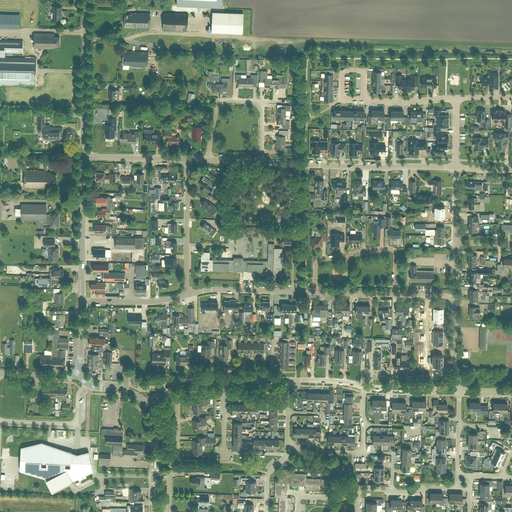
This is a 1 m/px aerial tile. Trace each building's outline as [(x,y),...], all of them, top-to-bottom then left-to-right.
[(61,19),(61,6),(53,6),(53,18),(61,19)] [(149,28),(150,13),(135,12),(135,13),(131,13),(131,14),(125,14),(124,27),(149,28)] [(212,12),(212,32),(242,33),(243,13),(212,12)] [(19,14),(0,13),(0,27),(19,27),(19,14)] [(188,31),(188,14),(164,13),(163,30),(188,31)] [(59,45),(59,37),(54,37),(54,33),(34,33),(33,48),(50,48),(50,47),(54,47),(54,45),(59,45)] [(36,58),(22,58),(4,57),(5,53),(22,53),(23,41),(0,39),(0,84),(35,86),(36,58)] [(148,67),(148,52),(123,51),(123,64),(129,64),(129,65),(133,66),(148,67)] [(260,82),(262,82),(265,82),(264,87),(272,87),(272,78),(267,78),(267,71),(260,71),(260,82)] [(489,88),(493,88),(497,88),(498,73),(490,73),(490,76),(488,76),(487,77),(481,77),(481,82),(481,81),(480,82),(481,82),(481,85),(482,85),(483,86),(486,86),(486,85),(489,85),(489,88)] [(246,87),(246,77),(241,77),(241,75),(236,74),(236,81),(238,81),(238,86),(246,87)] [(246,77),(246,87),(253,87),(253,82),(257,82),(258,75),(251,75),(251,78),(246,77)] [(272,78),(272,87),(279,88),(279,83),(287,83),(287,76),(280,76),(280,75),(276,75),(276,78),(272,78)] [(406,90),(406,79),(402,79),(402,75),(395,75),(395,84),(399,85),(398,88),(401,89),(401,90),(406,90)] [(406,79),(406,90),(411,90),(411,89),(414,89),(414,85),(417,85),(418,75),(411,75),(411,79),(406,79)] [(221,82),(220,82),(219,91),(226,91),(227,86),(230,86),(230,78),(221,78),(221,82)] [(422,78),(422,86),(436,86),(436,78),(422,78)] [(210,79),(210,81),(208,81),(208,87),(212,87),(212,91),(219,91),(220,82),(219,82),(219,79),(210,79)] [(115,99),(119,99),(119,90),(117,90),(117,89),(109,89),(109,99),(115,99)] [(189,92),(187,102),(193,103),(195,94),(189,92)] [(277,115),(286,115),(286,111),(290,111),(290,105),(282,105),(282,108),(277,108),(277,115)] [(371,118),(377,119),(378,110),(371,110),(371,117),(368,117),(368,123),(371,124),(371,118)] [(384,110),(378,110),(377,119),(380,119),(380,120),(381,122),(383,122),(383,124),(387,124),(387,118),(384,118),(384,110)] [(391,119),(397,119),(397,111),(391,110),(391,118),(387,118),(387,124),(391,124),(391,119)] [(436,120),(448,120),(449,114),(441,114),(441,110),(434,110),(433,117),(436,117),(436,120)] [(477,110),(477,121),(483,121),(483,126),(488,126),(489,119),(485,119),(485,110),(477,110)] [(505,121),(504,126),(510,127),(511,114),(505,114),(505,111),(501,111),(501,110),(497,110),(497,111),(493,110),(493,116),(492,116),(492,121),(497,121),(497,120),(505,121)] [(403,111),(397,111),(397,119),(403,119),(403,124),(406,125),(407,119),(403,118),(403,111)] [(410,120),(416,120),(416,111),(410,111),(410,119),(407,119),(406,125),(410,125),(410,120)] [(416,111),(416,120),(422,120),(422,125),(426,125),(426,119),(422,119),(423,111),(416,111)] [(286,115),(277,115),(276,123),(281,123),(281,126),(283,126),(283,128),(289,128),(290,121),(286,120),(286,115)] [(109,117),(109,121),(108,121),(108,124),(105,124),(104,129),(105,129),(105,137),(114,137),(114,130),(115,130),(115,118),(109,117)] [(448,120),(436,120),(436,123),(433,123),(433,130),(441,130),(441,126),(448,126),(448,120)] [(62,134),(62,127),(50,127),(50,125),(41,125),(40,131),(44,131),(43,139),(59,139),(59,134),(62,134)] [(200,140),(201,126),(192,126),(191,139),(200,140)] [(160,133),(152,132),(152,130),(144,130),(144,134),(144,142),(152,142),(152,143),(157,143),(157,140),(160,140),(160,133)] [(281,130),(281,133),(281,136),(276,136),(276,143),(285,143),(285,138),(288,138),(288,131),(281,130)] [(171,135),(171,131),(164,131),(164,138),(167,138),(167,144),(168,145),(171,145),(172,145),(172,144),(179,144),(179,135),(171,135)] [(448,136),(445,136),(445,132),(434,131),(434,137),(437,137),(437,142),(447,142),(448,142),(448,136)] [(123,141),(131,141),(131,143),(135,143),(135,139),(138,139),(139,132),(130,132),(130,133),(123,133),(123,137),(121,137),(121,141),(123,141)] [(509,133),(495,132),(494,141),(497,141),(497,149),(498,149),(499,150),(502,150),(503,149),(504,149),(504,140),(508,141),(509,133)] [(481,146),(488,146),(488,139),(482,139),(482,138),(474,138),(474,144),(473,144),(473,146),(474,147),(474,149),(481,149),(481,146)] [(418,140),(409,140),(409,153),(410,153),(411,154),(412,154),(412,153),(413,153),(418,153),(418,149),(420,148),(420,149),(426,149),(426,142),(418,141),(418,140)] [(312,141),(311,153),(319,153),(320,149),(327,149),(327,141),(320,141),(312,141)] [(378,142),(370,142),(370,153),(378,153),(378,151),(385,151),(385,144),(378,144),(378,142)] [(433,153),(441,153),(443,153),(443,149),(447,149),(447,142),(437,142),(436,142),(436,147),(433,147),(433,153)] [(285,143),(276,143),(276,150),(280,150),(280,153),(294,154),(294,148),(285,148),(285,143)] [(339,143),(331,143),(331,153),(338,153),(338,150),(340,150),(344,150),(345,144),(339,144),(339,143)] [(357,143),(349,143),(349,153),(352,154),(353,154),(355,154),(356,154),(357,154),(357,151),(362,151),(362,144),(357,144),(357,143)] [(56,185),(56,174),(51,173),(51,172),(47,172),(47,171),(24,170),(24,187),(47,188),(47,185),(56,185)] [(104,179),(109,179),(109,181),(115,181),(116,173),(110,173),(110,175),(105,175),(105,173),(96,173),(95,174),(95,175),(96,176),(96,181),(104,181),(104,179)] [(137,174),(136,180),(135,180),(135,185),(139,185),(139,182),(143,183),(144,174),(137,174)] [(215,184),(204,176),(199,184),(201,185),(200,187),(204,190),(205,188),(210,191),(215,184)] [(315,180),(315,191),(321,191),(321,199),(327,199),(327,190),(323,190),(324,180),(315,180)] [(391,180),(391,189),(400,189),(400,193),(406,193),(406,186),(402,186),(403,181),(391,180)] [(434,180),(428,180),(428,184),(434,184),(434,194),(441,194),(441,180),(435,180),(434,180)] [(337,196),(340,196),(340,201),(348,201),(348,196),(343,196),(344,190),(346,190),(346,181),(333,181),(333,189),(337,189),(337,196)] [(353,182),(353,190),(354,190),(354,195),(365,195),(366,189),(362,189),(362,181),(354,181),(354,182),(353,182)] [(373,181),(373,189),(381,189),(381,194),(387,194),(388,187),(384,187),(384,181),(373,181)] [(466,188),(474,188),(474,190),(481,190),(481,185),(481,181),(474,181),(466,181),(466,188)] [(99,204),(107,204),(107,208),(114,208),(114,202),(112,202),(112,198),(107,198),(107,196),(99,196),(95,196),(95,204),(99,204)] [(178,203),(177,203),(177,201),(170,201),(170,197),(161,196),(161,202),(164,202),(164,210),(170,210),(170,209),(176,209),(177,208),(178,208),(178,203)] [(475,198),(468,198),(468,208),(474,208),(473,204),(475,204),(475,201),(477,201),(477,198),(475,198)] [(205,200),(201,205),(207,210),(207,211),(212,215),(217,208),(209,201),(208,202),(205,200)] [(46,204),(21,204),(21,219),(46,219),(46,221),(48,223),(50,223),(49,226),(52,226),(53,227),(55,227),(55,226),(58,226),(58,222),(59,222),(59,217),(58,217),(58,213),(50,213),(50,215),(46,215),(46,204)] [(106,222),(117,222),(122,222),(122,218),(113,218),(113,216),(110,216),(110,209),(105,209),(105,210),(97,210),(97,216),(105,216),(106,216),(106,222)] [(373,224),(373,234),(380,235),(380,229),(384,229),(384,218),(378,218),(378,224),(373,224)] [(205,222),(201,227),(207,232),(207,233),(212,237),(216,231),(205,222)] [(118,227),(118,223),(113,223),(113,227),(111,227),(111,225),(106,225),(95,224),(95,232),(106,233),(106,234),(116,234),(116,227),(118,227)] [(177,224),(171,224),(168,223),(168,233),(172,233),(172,231),(177,231),(177,224)] [(511,234),(511,225),(502,225),(501,234),(508,234),(511,234)] [(435,235),(444,235),(444,226),(437,226),(437,230),(435,229),(435,235)] [(361,234),(350,233),(350,242),(361,242),(361,237),(365,237),(365,227),(362,227),(361,234)] [(392,228),(389,228),(388,238),(393,238),(393,237),(400,238),(400,230),(392,230),(392,228)] [(312,238),(312,247),(316,247),(316,246),(322,246),(322,239),(326,239),(326,231),(320,231),(319,235),(315,235),(315,238),(312,238)] [(331,233),(330,245),(339,245),(339,241),(344,241),(344,234),(339,234),(339,233),(331,233)] [(282,237),(282,244),(291,245),(291,240),(297,240),(297,235),(283,235),(283,237),(282,237)] [(444,235),(435,235),(435,240),(437,240),(437,243),(444,243),(444,235)] [(115,248),(134,248),(143,248),(143,237),(116,237),(115,248)] [(44,246),(49,246),(49,260),(58,260),(59,248),(55,247),(55,239),(44,239),(44,246)] [(177,251),(177,242),(172,242),(172,241),(166,240),(165,247),(171,247),(171,251),(177,251)] [(271,276),(273,276),(273,277),(281,277),(282,248),(274,248),(274,243),(268,243),(268,261),(243,260),(243,257),(234,257),(234,260),(209,259),(210,251),(201,251),(201,259),(201,262),(201,270),(209,270),(213,270),(229,271),(229,270),(233,270),(233,271),(241,271),(243,271),(243,270),(247,271),(263,271),(263,276),(271,276)] [(110,262),(110,257),(110,254),(104,254),(104,253),(105,254),(105,249),(102,249),(93,249),(93,256),(102,257),(102,261),(110,262)] [(167,258),(167,261),(167,266),(170,266),(177,266),(177,258),(171,258),(167,258)] [(511,266),(511,259),(504,258),(503,261),(501,261),(501,264),(497,264),(497,273),(505,273),(505,266),(511,266)] [(93,263),(93,264),(93,271),(97,271),(102,271),(102,270),(104,270),(104,272),(103,272),(103,280),(125,280),(125,273),(108,272),(108,264),(93,263)] [(136,264),(136,275),(146,276),(146,265),(136,264)] [(416,265),(411,265),(410,279),(434,280),(434,270),(416,270),(416,265)] [(496,270),(488,269),(488,278),(496,278),(496,270)] [(38,278),(35,278),(35,286),(53,286),(53,278),(59,278),(59,279),(60,280),(62,280),(63,279),(63,277),(63,273),(60,273),(52,273),(52,278),(38,278)] [(145,279),(145,284),(139,284),(139,283),(136,283),(135,291),(146,292),(146,285),(149,285),(149,279),(145,279)] [(168,288),(169,283),(165,282),(165,280),(159,280),(159,288),(168,288)] [(105,291),(105,282),(96,282),(96,284),(91,284),(90,289),(96,289),(96,295),(105,296),(105,291)] [(63,293),(55,293),(53,293),(53,298),(56,298),(56,304),(63,304),(63,293)] [(224,300),(224,308),(224,312),(228,312),(228,308),(232,308),(232,311),(235,311),(235,313),(234,313),(234,322),(238,322),(239,301),(236,301),(236,300),(231,300),(224,300)] [(253,311),(253,306),(252,306),(252,300),(244,300),(244,311),(253,311)] [(267,310),(267,313),(269,313),(270,301),(262,301),(262,306),(262,310),(267,310)] [(210,303),(202,303),(202,309),(202,313),(205,313),(205,309),(210,309),(210,308),(218,308),(218,302),(210,302),(210,303)] [(289,304),(281,304),(281,306),(278,306),(278,311),(285,311),(285,318),(288,318),(289,304)] [(315,311),(321,311),(321,304),(313,304),(313,311),(312,311),(312,316),(315,316),(315,311)] [(321,304),(321,311),(326,311),(326,316),(329,316),(329,311),(328,311),(328,305),(321,304)] [(391,311),(388,311),(388,306),(381,306),(381,311),(384,311),(384,316),(391,316),(391,311)] [(475,317),(475,314),(479,314),(480,309),(476,309),(476,307),(469,307),(469,317),(475,317)] [(52,315),(56,315),(56,325),(64,326),(63,314),(59,314),(55,314),(55,310),(52,310),(50,310),(50,315),(52,315)] [(155,322),(160,322),(160,327),(163,327),(163,333),(170,333),(170,327),(167,327),(167,313),(163,313),(163,315),(156,315),(155,322)] [(170,325),(170,332),(174,332),(175,325),(189,325),(189,318),(179,318),(179,315),(173,315),(173,325),(170,325)] [(89,345),(99,346),(98,354),(89,354),(88,368),(98,369),(98,366),(101,366),(101,367),(103,367),(103,362),(112,362),(113,344),(108,343),(109,329),(99,328),(99,332),(100,332),(99,336),(98,336),(96,335),(95,336),(90,336),(89,345)] [(59,343),(59,337),(60,330),(53,329),(53,338),(51,356),(51,367),(65,367),(66,357),(66,349),(59,349),(59,343)] [(511,341),(511,331),(496,331),(496,341),(511,341)] [(232,348),(233,339),(237,339),(237,335),(227,335),(227,339),(226,339),(226,345),(220,345),(220,358),(228,359),(228,352),(229,352),(229,348),(232,348)] [(164,345),(164,350),(170,350),(170,341),(168,341),(169,339),(164,336),(162,339),(165,342),(165,345),(164,345)] [(2,343),(2,354),(6,354),(6,353),(9,353),(14,353),(14,340),(10,340),(10,347),(6,347),(7,344),(2,343)] [(214,347),(214,341),(209,341),(209,345),(202,345),(201,358),(210,358),(210,352),(211,352),(211,347),(214,347)] [(329,353),(329,346),(323,346),(323,353),(318,353),(317,364),(325,365),(326,353),(329,353)] [(344,356),(344,351),(335,350),(335,362),(343,362),(343,356),(344,356)] [(170,358),(170,351),(164,351),(164,354),(152,353),(152,363),(165,364),(166,358),(170,358)] [(193,359),(193,351),(187,351),(187,355),(176,355),(175,363),(182,363),(182,364),(189,364),(189,358),(193,359)] [(362,356),(362,351),(353,351),(353,362),(361,363),(361,356),(362,356)] [(39,366),(51,367),(51,356),(51,355),(40,354),(39,366)] [(401,368),(402,355),(396,355),(396,362),(394,362),(394,368),(401,368)] [(41,397),(56,397),(56,389),(42,388),(41,397)] [(67,389),(56,389),(56,397),(58,397),(58,400),(63,400),(63,397),(66,398),(66,395),(67,389)] [(297,395),(297,407),(302,407),(303,399),(307,399),(307,392),(307,391),(300,391),(300,395),(297,395)] [(352,402),(353,402),(354,396),(350,396),(350,392),(343,392),(343,398),(346,398),(346,402),(344,402),(346,402),(352,402)] [(193,406),(193,412),(202,412),(202,404),(207,404),(207,398),(200,398),(200,401),(193,401),(193,406)] [(408,409),(408,412),(409,412),(409,415),(414,415),(415,409),(419,409),(419,400),(412,400),(412,409),(408,409)] [(423,416),(429,416),(429,411),(426,410),(426,400),(419,400),(419,409),(423,409),(423,416)] [(447,411),(447,404),(438,403),(438,400),(433,400),(433,406),(438,407),(438,411),(447,411)] [(399,411),(399,402),(392,402),(392,411),(389,411),(389,421),(392,421),(392,415),(395,415),(395,411),(399,411)] [(409,412),(408,412),(406,412),(406,402),(399,402),(399,411),(403,411),(403,415),(405,415),(405,418),(409,418),(409,415),(409,412)] [(487,413),(487,405),(480,405),(480,402),(469,402),(469,410),(477,410),(476,413),(487,413)] [(500,411),(500,403),(493,402),(493,410),(489,410),(489,417),(493,417),(493,416),(495,416),(496,411),(500,411)] [(500,403),(500,411),(504,412),(504,416),(507,416),(507,418),(511,418),(511,411),(507,411),(507,403),(500,403)] [(440,423),(440,426),(449,426),(449,420),(444,419),(445,414),(436,414),(435,423),(440,423)] [(199,420),(193,420),(193,425),(193,431),(201,431),(201,424),(206,424),(206,417),(199,417),(199,420)] [(442,435),(444,436),(444,432),(448,432),(449,426),(440,426),(440,429),(435,429),(435,435),(442,435)] [(122,445),(123,429),(101,428),(101,436),(106,437),(106,444),(113,444),(122,445)] [(468,440),(477,441),(477,437),(482,437),(482,434),(484,434),(484,431),(477,430),(477,433),(468,433),(468,440)] [(348,444),(348,445),(354,445),(355,441),(358,441),(358,435),(358,434),(353,434),(352,437),(348,437),(348,436),(348,437),(348,444)] [(437,438),(437,445),(446,445),(446,439),(442,438),(442,435),(435,435),(433,435),(433,438),(437,438)] [(197,440),(193,440),(193,453),(197,453),(201,453),(201,443),(205,443),(205,437),(197,437),(197,440)] [(477,444),(477,441),(468,440),(468,447),(477,447),(477,450),(484,450),(484,447),(481,447),(481,444),(477,444)] [(21,447),(20,470),(48,479),(46,480),(49,486),(52,492),(73,482),(72,481),(93,471),(88,451),(80,453),(77,453),(72,452),(42,442),(21,447)] [(495,450),(493,454),(502,458),(505,452),(498,448),(499,445),(493,442),(491,445),(493,446),(491,448),(495,450)] [(122,445),(113,444),(112,455),(122,455),(138,456),(138,452),(134,452),(134,450),(123,450),(122,450),(122,445)] [(138,452),(140,452),(141,454),(142,454),(143,452),(144,452),(144,445),(134,444),(127,444),(126,449),(134,449),(134,450),(134,452),(138,452)] [(445,452),(446,445),(437,445),(437,448),(433,448),(433,454),(439,455),(439,451),(445,452)] [(479,456),(479,451),(470,451),(470,455),(466,455),(465,466),(469,466),(469,468),(473,468),(473,466),(476,466),(476,456),(479,456)] [(436,461),(436,464),(445,464),(445,458),(439,458),(439,455),(433,454),(432,454),(432,458),(434,458),(434,461),(436,461)] [(502,458),(493,454),(492,458),(488,456),(487,459),(485,458),(483,461),(490,464),(492,461),(499,464),(502,458)] [(375,469),(374,473),(383,473),(384,467),(382,467),(382,464),(372,463),(372,469),(375,469)] [(445,471),(445,464),(436,464),(436,470),(431,470),(431,473),(439,474),(439,471),(445,471)] [(287,497),(287,495),(287,482),(290,482),(290,485),(305,485),(305,490),(328,491),(328,479),(306,478),(306,473),(291,473),(291,470),(287,470),(287,469),(283,469),(283,478),(279,478),(279,482),(275,481),(274,497),(279,497),(278,511),(290,511),(291,500),(291,497),(287,497)] [(383,473),(374,473),(374,477),(371,476),(371,482),(378,483),(379,479),(383,480),(383,473)] [(246,483),(246,486),(256,486),(256,481),(249,481),(249,478),(241,478),(241,481),(244,481),(244,483),(246,483)] [(480,483),(480,490),(489,490),(489,486),(492,486),(492,480),(482,480),(482,483),(480,483)] [(508,494),(511,494),(511,485),(505,485),(505,489),(502,489),(502,497),(508,497),(508,494)] [(256,486),(246,486),(246,489),(244,489),(243,491),(241,491),(241,495),(247,496),(247,492),(256,492),(256,486)] [(480,496),(482,496),(482,499),(492,499),(492,494),(489,494),(489,490),(480,490),(480,496)] [(436,502),(436,493),(430,493),(430,497),(426,497),(426,504),(432,505),(432,502),(436,502)] [(443,493),(436,493),(436,502),(440,502),(440,505),(442,505),(442,507),(445,508),(445,505),(446,505),(446,498),(442,498),(443,493)] [(449,498),(446,498),(446,505),(452,505),(452,502),(455,502),(456,493),(449,493),(449,498)] [(456,493),(455,502),(459,502),(459,505),(465,505),(465,498),(462,498),(462,493),(456,493)] [(198,502),(198,498),(195,498),(194,502),(190,501),(189,508),(198,508),(198,502)] [(366,502),(366,508),(376,508),(377,505),(380,505),(380,502),(383,502),(383,499),(373,499),(373,502),(366,502)] [(392,511),(393,508),(396,508),(396,499),(391,499),(390,507),(387,506),(386,511),(392,511)] [(402,499),(396,499),(396,508),(399,508),(398,511),(404,511),(405,507),(401,507),(402,499)] [(252,511),(253,504),(246,504),(246,501),(238,500),(238,507),(244,508),(243,511),(252,511)] [(416,508),(416,500),(410,500),(410,503),(407,503),(407,505),(406,511),(412,511),(413,508),(416,508)] [(416,500),(416,508),(419,508),(418,511),(424,511),(425,506),(422,506),(422,500),(416,500)] [(479,503),(479,509),(488,509),(488,504),(493,504),(493,501),(487,500),(487,503),(479,503)]
